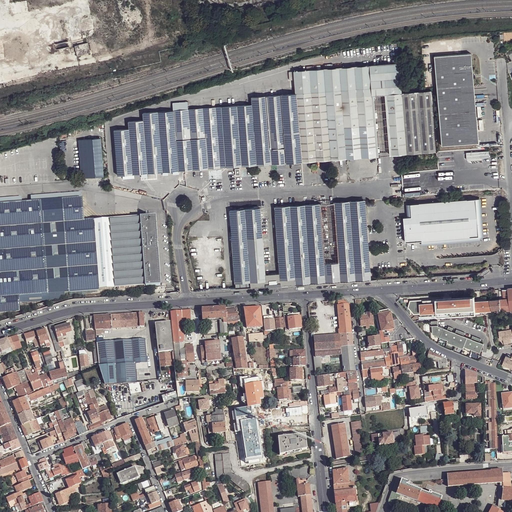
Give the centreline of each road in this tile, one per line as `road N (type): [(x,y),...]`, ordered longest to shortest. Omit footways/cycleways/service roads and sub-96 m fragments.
road 1 (tertiary): [(0,332),(75,308),(304,295)]
road 2 (residential): [(304,295),(324,511)]
road 3 (residential): [(511,379),(424,341),(387,289)]
road 4 (residential): [(511,465),(396,475),(380,511)]
road 5 (tertiary): [(387,289),(511,279)]
